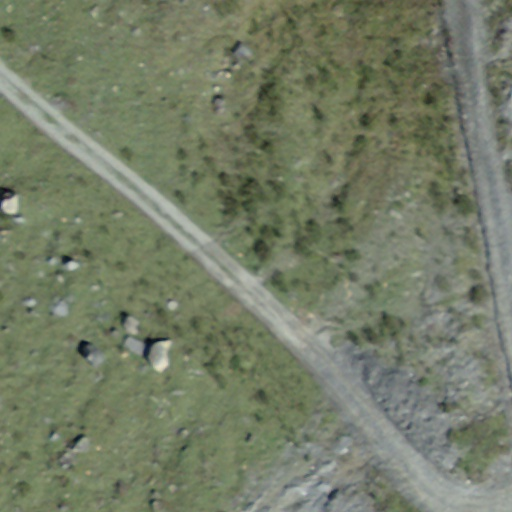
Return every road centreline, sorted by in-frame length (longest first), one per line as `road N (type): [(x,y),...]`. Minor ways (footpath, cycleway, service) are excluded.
road 1 (track): [(473,511),(163,214),(0,73)]
road 2 (track): [(461,0),(511,267)]
